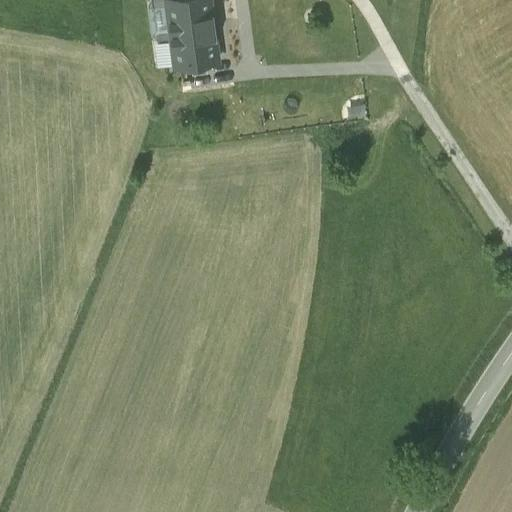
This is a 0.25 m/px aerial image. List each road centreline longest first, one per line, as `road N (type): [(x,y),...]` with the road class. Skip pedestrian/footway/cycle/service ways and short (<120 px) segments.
road 1 (unclassified): [(511,238),(387,43)]
road 2 (tertiary): [(511,351),(416,511)]
